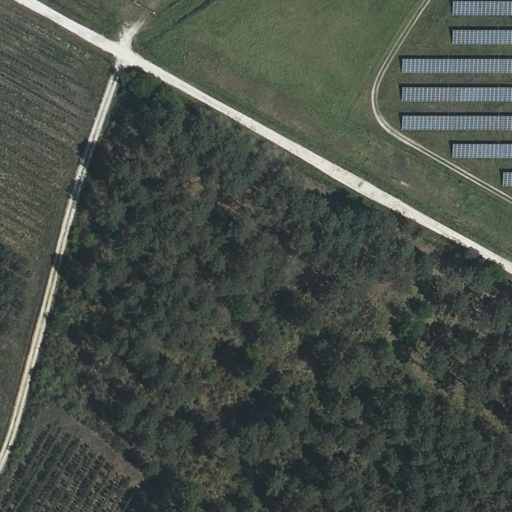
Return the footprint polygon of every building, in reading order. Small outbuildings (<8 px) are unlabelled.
[(511,0),(451,0),(451,13),(511,13),(511,0)] [(511,27),(451,27),(451,42),(511,42),(511,27)] [(511,56),(400,56),(400,71),(511,71),(511,56)] [(400,100),(511,100),(511,85),(401,85),(400,100)] [(400,127),(511,128),(511,113),(400,112),(400,127)] [(511,142),(451,142),(450,157),(511,156),(511,142)] [(511,170),(501,170),(501,185),(511,185),(511,170)]
